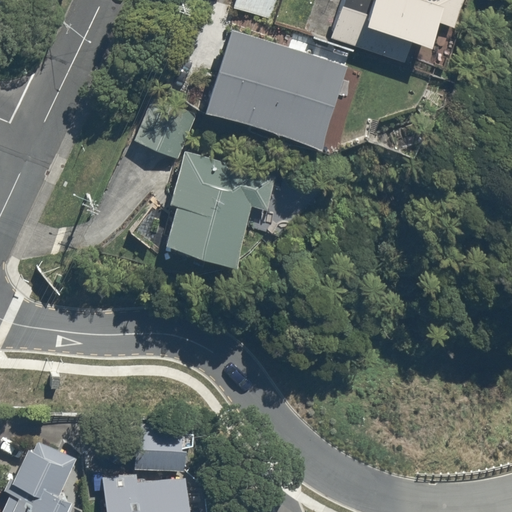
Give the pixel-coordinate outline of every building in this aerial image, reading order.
[(266,15),(270,0),(227,0),(227,2),(266,15)] [(350,0),(349,5),(333,1),(324,32),(398,54),(405,31),(418,34),(423,15),(446,21),(452,0),(350,0)] [(212,22),(187,102),(308,141),(334,61),(212,22)] [(131,107),(121,135),(168,153),(179,125),(131,107)] [(164,199),(151,237),(222,260),(242,201),(258,206),(268,176),(177,145),(159,198),(164,199)] [(56,391),(135,396),(174,398),(177,344),(60,337),(56,391)] [(128,412),(128,460),(180,461),(180,413),(128,412)] [(72,446),(19,426),(2,470),(16,475),(10,491),(1,488),(0,489),(0,511),(73,511),(58,506),(68,481),(59,478),(72,446)] [(102,467),(103,511),(183,511),(183,487),(173,488),(172,470),(134,472),(133,466),(102,467)]
